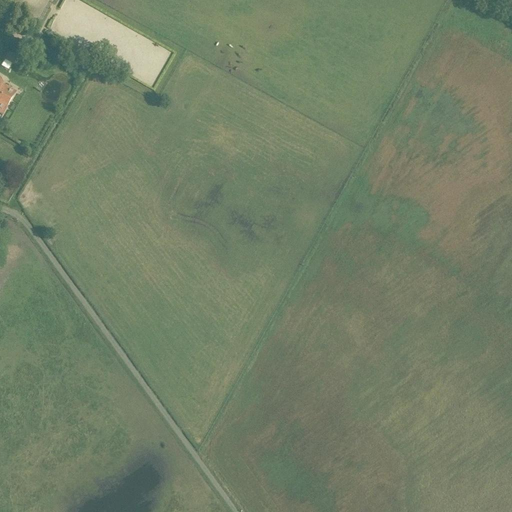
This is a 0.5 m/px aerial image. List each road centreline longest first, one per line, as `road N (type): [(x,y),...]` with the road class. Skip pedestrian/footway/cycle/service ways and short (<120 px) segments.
road 1 (track): [(235,510),(322,447),(511,92)]
road 2 (residential): [(236,511),(39,247),(0,214)]
